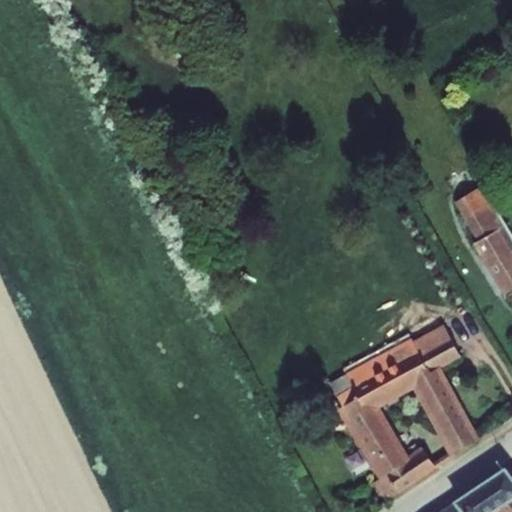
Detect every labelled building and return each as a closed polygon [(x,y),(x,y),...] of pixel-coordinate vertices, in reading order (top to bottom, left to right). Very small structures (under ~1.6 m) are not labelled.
[(511,203),(497,178),(470,194),(492,229),(484,234),(511,281),(511,203)] [(378,477),(389,501),(440,464),(429,442),(409,453),(380,399),(428,375),(466,445),(479,435),(484,429),(448,362),(471,351),(455,321),(438,332),(429,345),(425,336),(404,346),(410,356),(398,362),(391,350),(362,365),(368,376),(375,389),(349,403),(382,465),(389,461),(393,469),(378,477)] [(425,332),(391,350),(398,362),(410,356),(404,346),(425,336),(429,345),(438,332),(455,321),(426,335),(425,332)] [(342,390),(349,403),(375,389),(368,376),(342,390)] [(374,469),(378,477),(393,469),(389,461),(382,465),(374,469)] [(446,507),(438,511),(484,511),(505,497),(511,505),(511,465),(446,507)]
